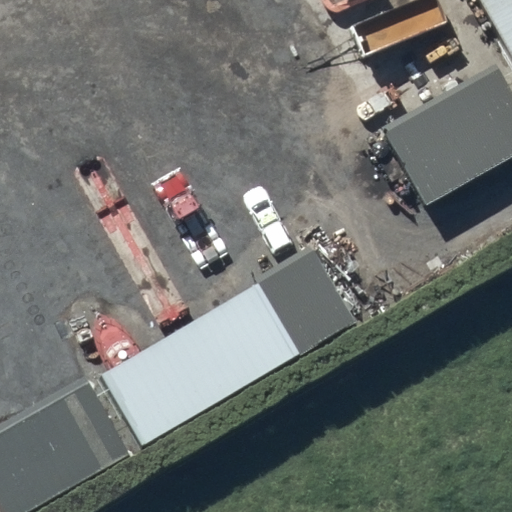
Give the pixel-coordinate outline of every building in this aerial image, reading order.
[(511,0),(481,0),(511,54),(511,0)] [(511,96),(496,69),(384,134),(427,208),(511,159),(511,96)] [(315,253),(259,284),(301,356),(355,325),(315,253)] [(142,448),(301,356),(259,284),(100,376),(142,448)] [(88,383),(0,433),(0,511),(32,511),(130,455),(88,383)]
